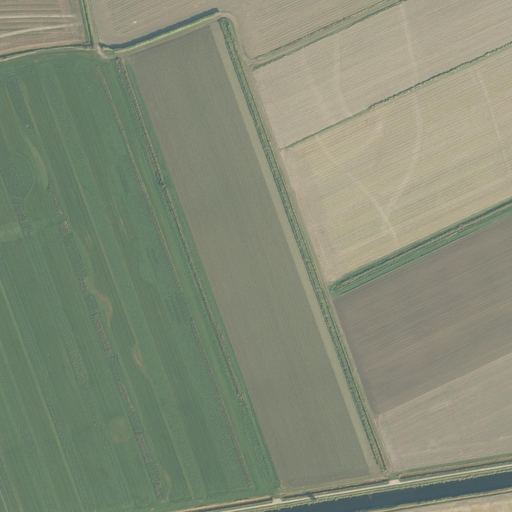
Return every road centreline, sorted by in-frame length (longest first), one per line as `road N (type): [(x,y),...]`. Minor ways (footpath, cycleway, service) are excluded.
road 1 (track): [(87,0),(97,48),(118,54),(228,18),(327,295)]
road 2 (track): [(246,68),(394,0)]
